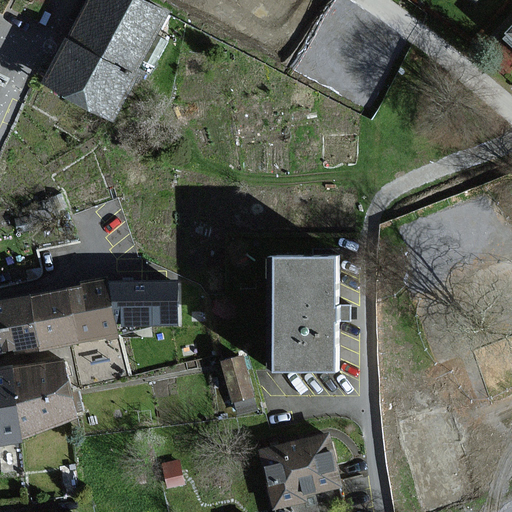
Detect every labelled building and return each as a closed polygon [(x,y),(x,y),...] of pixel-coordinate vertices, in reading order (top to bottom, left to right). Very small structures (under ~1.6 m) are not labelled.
[(168,11),(146,0),(91,0),(49,81),(114,115),(168,11)] [(511,214),(511,215),(397,259),(413,298),(511,260),(511,214)] [(345,257),(274,256),(273,368),(344,369),(345,257)] [(115,324),(106,279),(94,282),(82,284),(82,287),(68,290),(79,342),(117,334),(115,324)] [(179,323),(179,279),(106,279),(115,324),(179,323)] [(79,342),(68,290),(29,297),(39,349),(79,342)] [(26,352),(39,349),(29,297),(0,303),(0,350),(25,346),(26,352)] [(223,355),(231,399),(253,395),(245,351),(223,355)] [(18,365),(30,437),(78,414),(68,356),(18,365)] [(0,441),(30,437),(18,365),(0,367),(0,441)] [(330,432),(264,451),(280,506),(346,487),(330,432)]
